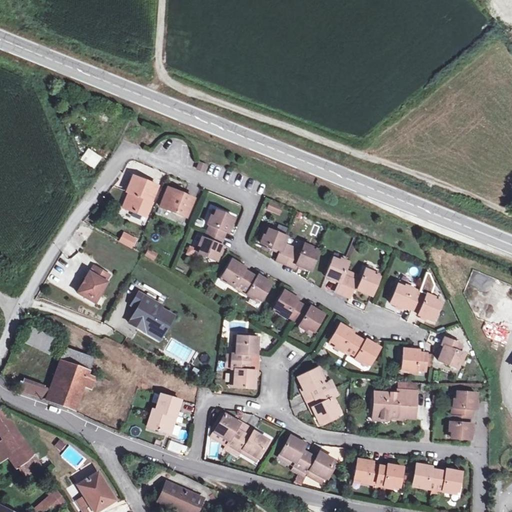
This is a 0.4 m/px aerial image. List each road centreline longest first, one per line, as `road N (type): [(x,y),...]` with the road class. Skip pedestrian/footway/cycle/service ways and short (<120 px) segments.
road 1 (residential): [(17,322),(64,236),(122,156),(136,153),(244,198),(238,241),(247,257),(370,328),(400,331)]
road 2 (secondary): [(0,37),(511,246)]
road 3 (track): [(163,0),(160,68),(185,90),(511,219)]
road 4 (residential): [(192,468),(204,397),(244,403),(307,433),(481,456),(479,511)]
road 5 (residential): [(192,468),(369,511)]
road 6 (unknown): [(29,293),(112,320),(135,274)]
